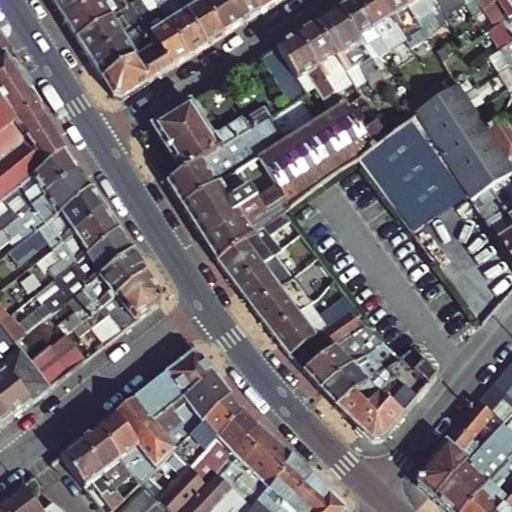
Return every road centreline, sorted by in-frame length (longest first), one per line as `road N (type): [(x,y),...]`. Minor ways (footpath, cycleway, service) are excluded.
road 1 (residential): [(317,0),(96,144)]
road 2 (residential): [(207,308),(0,469)]
road 3 (secondary): [(207,308),(280,401),(372,488)]
road 4 (residential): [(372,488),(511,328)]
road 5 (secondary): [(96,144),(207,308)]
road 6 (secondary): [(5,0),(96,144)]
